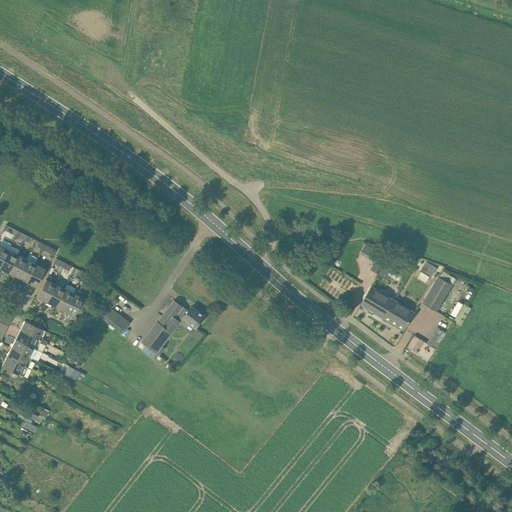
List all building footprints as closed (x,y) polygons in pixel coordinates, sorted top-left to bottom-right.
[(17,231),(8,226),(5,230),(15,235),(17,231)] [(45,244),(42,249),(53,255),(56,250),(45,244)] [(7,273),(17,254),(8,249),(0,264),(0,269),(4,271),(3,272),(6,274),(7,273)] [(16,277),(26,258),(17,254),(7,273),(13,276),(12,277),(16,279),(16,277)] [(393,262),(380,254),(371,269),(379,273),(383,266),(389,270),(393,262)] [(35,263),(26,258),(16,277),(22,280),(21,282),(25,283),(26,282),(35,263)] [(53,263),(63,268),(66,263),(56,258),(53,263)] [(426,261),(421,269),(432,276),(437,268),(426,261)] [(35,263),(26,282),(31,285),(31,286),(34,288),(34,286),(35,287),(45,268),(35,263)] [(66,263),(63,268),(61,273),(63,274),(67,273),(71,266),(66,263)] [(45,302),(55,283),(50,280),(51,276),(48,274),(36,297),(42,300),(41,301),(44,303),(45,302)] [(452,284),(438,276),(423,302),(436,311),(452,284)] [(55,307),(64,288),(55,283),(45,302),(51,305),(50,306),(54,308),(54,307),(55,307)] [(384,317),(394,300),(371,286),(361,303),(384,317)] [(64,288),(55,307),(60,310),(60,311),(63,313),(63,311),(64,311),(73,292),(64,288)] [(75,289),(73,292),(64,311),(69,314),(69,315),(72,317),(72,316),(73,316),(83,297),(79,295),(81,292),(75,289)] [(204,316),(192,306),(189,311),(174,300),(158,321),(157,321),(142,341),(150,347),(157,354),(181,322),(175,317),(178,313),(183,317),(183,318),(195,328),(204,316)] [(414,312),(394,300),(384,317),(404,329),(414,312)] [(462,325),(472,307),(464,303),(454,321),(462,325)] [(126,327),(114,318),(110,323),(122,333),(126,327)] [(19,329),(46,343),(47,341),(42,338),(45,331),(24,320),(19,329)] [(436,347),(446,331),(438,326),(428,342),(436,347)] [(46,343),(19,329),(15,338),(36,349),(41,352),(46,343)] [(417,354),(425,341),(414,335),(407,348),(417,354)] [(10,347),(32,358),(36,349),(15,338),(10,347)] [(32,358),(10,347),(6,356),(27,367),(32,358)] [(157,354),(150,347),(146,353),(155,360),(159,355),(157,354)] [(27,367),(6,356),(1,365),(22,376),(27,367)] [(68,366),(64,375),(75,380),(79,371),(68,366)] [(62,378),(60,383),(68,388),(71,383),(62,378)]
